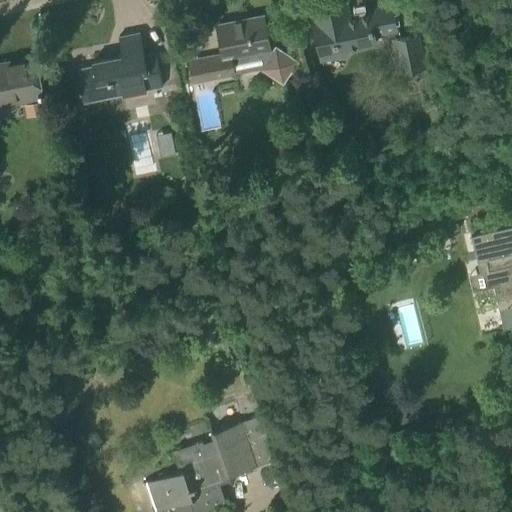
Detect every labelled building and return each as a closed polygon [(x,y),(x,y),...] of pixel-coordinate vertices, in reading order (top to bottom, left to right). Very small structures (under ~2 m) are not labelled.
[(373,34),(396,29),(391,6),(367,10),(368,16),(349,20),(344,0),(336,0),(313,5),(317,22),(314,23),(320,54),(375,43),(373,34)] [(270,48),(264,15),(216,24),(222,54),(205,57),(210,79),(235,74),(232,62),(261,56),(267,60),(263,67),(284,79),(296,58),(275,46),(273,50),(270,48)] [(474,40),(485,39),(483,28),(473,30),(474,40)] [(155,53),(144,55),(139,32),(118,36),(122,54),(92,60),(93,65),(77,68),(83,101),(162,86),(155,53)] [(427,66),(419,32),(391,39),(399,72),(427,66)] [(0,105),(42,97),(34,57),(0,63),(0,105)] [(170,131),(156,134),(160,156),(175,153),(170,131)] [(184,178),(178,193),(194,200),(200,185),(184,178)] [(494,286),(499,309),(511,305),(511,223),(471,234),(477,260),(486,258),(489,270),(482,271),(485,288),(494,286)] [(277,458),(263,414),(211,431),(213,436),(172,450),(179,470),(143,482),(152,510),(168,505),(170,511),(199,511),(226,503),(217,477),(226,474),(226,475),(277,458)]
